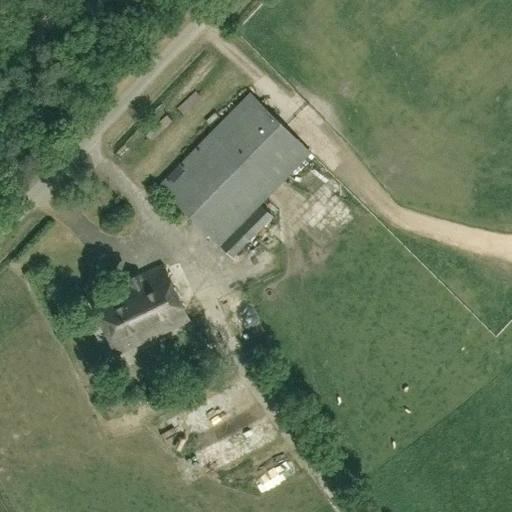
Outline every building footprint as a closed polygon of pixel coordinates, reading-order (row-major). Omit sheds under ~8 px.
[(189,216),(247,159),(275,189),(310,153),(250,93),(159,185),(189,216)] [(260,204),(219,245),(230,255),(270,214),(260,204)] [(113,352),(187,318),(161,263),(138,274),(137,272),(125,277),(129,286),(91,303),(113,352)] [(214,399),(229,419),(237,413),(221,393),(214,399)] [(253,473),(264,488),(282,474),(271,459),(253,473)]
